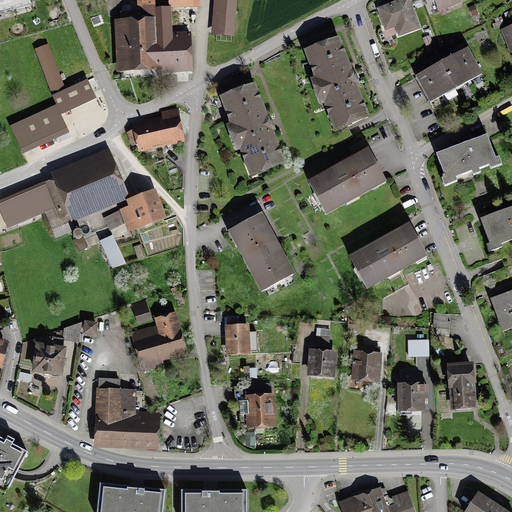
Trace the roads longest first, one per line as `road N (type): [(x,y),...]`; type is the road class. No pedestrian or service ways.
road 1 (residential): [(352,1),(511,412)]
road 2 (residential): [(191,91),(189,245),(217,469)]
road 3 (primary): [(0,408),(101,459),(217,469)]
road 4 (residential): [(191,91),(352,1)]
road 5 (residential): [(121,120),(109,136),(0,183)]
road 6 (primary): [(304,467),(439,465)]
road 7 (residential): [(121,120),(68,0)]
